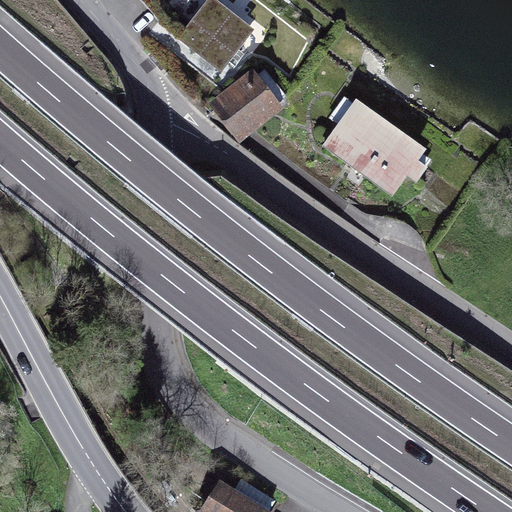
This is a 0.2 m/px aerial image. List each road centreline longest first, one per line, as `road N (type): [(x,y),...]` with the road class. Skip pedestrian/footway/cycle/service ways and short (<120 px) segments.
road 1 (motorway): [(511,443),(303,296),(0,47)]
road 2 (motorway): [(0,140),(180,289),(487,511)]
road 3 (residential): [(154,121),(157,313),(171,384),(234,445),(330,511)]
road 4 (unclassified): [(511,348),(206,140),(154,121)]
road 5 (primary): [(124,511),(0,299)]
road 6 (residential): [(85,0),(140,69),(154,121)]
